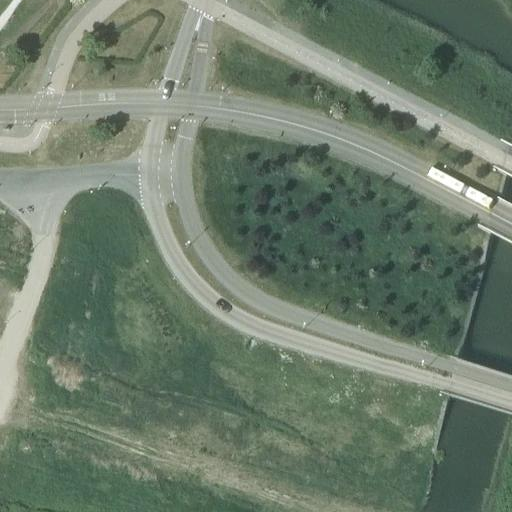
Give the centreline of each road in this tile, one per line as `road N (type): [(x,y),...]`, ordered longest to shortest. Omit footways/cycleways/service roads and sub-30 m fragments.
road 1 (unclassified): [(148,177),(175,264),(226,314),(511,408)]
road 2 (unclassified): [(511,388),(288,315),(240,290),(199,250),(180,176)]
road 3 (unclassified): [(0,380),(48,232),(35,189)]
road 4 (residential): [(196,34),(180,52),(161,105),(148,177)]
road 5 (residential): [(180,176),(196,34)]
